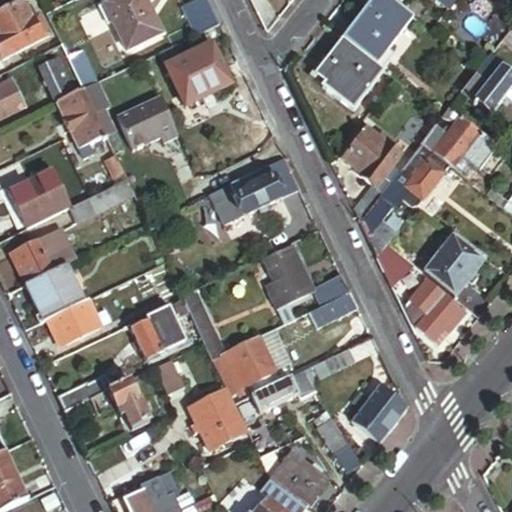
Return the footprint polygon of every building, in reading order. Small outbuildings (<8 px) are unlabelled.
[(143,0),(118,0),(103,8),(127,55),(162,37),(143,0)] [(220,28),(206,0),(204,0),(183,11),(196,39),(220,28)] [(376,68),(413,22),(384,0),(375,0),(343,42),(376,68)] [(24,5),(0,16),(0,53),(4,62),(42,43),(24,5)] [(511,53),(511,33),(511,35),(502,46),(511,53)] [(354,114),(384,74),(376,68),(343,42),(316,77),(326,85),(322,90),(354,114)] [(511,53),(502,46),(495,55),(507,64),(511,57),(511,53)] [(212,48),(165,71),(185,110),(231,88),(212,48)] [(176,59),(172,51),(160,57),(164,64),(176,59)] [(56,63),(37,73),(53,104),(71,96),(56,63)] [(475,80),(479,75),(465,63),(430,107),(440,115),(451,102),(455,105),(461,97),(475,80)] [(487,89),(473,106),(491,120),(511,93),(511,78),(501,71),(487,89)] [(475,80),(461,97),(473,106),(487,89),(475,80)] [(12,85),(0,90),(0,123),(24,112),(12,85)] [(83,95),(56,108),(84,164),(93,160),(88,150),(105,142),(83,95)] [(159,101),(116,121),(131,155),(160,142),(162,147),(178,140),(159,101)] [(481,137),(449,112),(443,121),(455,130),(448,138),(436,129),(421,147),(449,169),(453,172),(462,160),(481,137)] [(392,151),(378,141),(366,131),(343,162),(363,177),(361,180),(372,189),(377,192),(378,191),(402,159),(392,151)] [(382,136),(378,141),(392,151),(396,146),(382,136)] [(481,175),(499,152),(481,137),(462,160),(481,175)] [(449,169),(421,147),(389,188),(403,198),(417,210),(449,169)] [(114,191),(126,185),(114,160),(102,166),(114,191)] [(453,172),(471,187),(481,175),(462,160),(453,172)] [(285,162),(219,195),(225,207),(218,211),(226,228),(244,219),(245,220),(300,193),(285,162)] [(9,195),(27,233),(69,213),(72,211),(54,173),(9,195)] [(72,211),(69,213),(76,228),(134,200),(126,185),(114,191),(72,211)] [(383,196),(360,226),(368,243),(403,198),(389,188),(383,196)] [(360,226),(383,196),(378,191),(377,192),(372,189),(353,212),(360,226)] [(417,210),(403,198),(368,243),(377,261),(388,247),(417,210)] [(168,221),(148,231),(153,240),(173,232),(168,221)] [(454,303),(486,264),(453,238),(423,277),(454,303)] [(27,289),(58,274),(43,244),(11,259),(27,289)] [(377,261),(391,291),(415,270),(388,247),(377,261)] [(294,251),(284,256),(305,300),(316,294),(294,251)] [(284,256),(265,265),(275,285),(287,309),(289,308),(305,300),(284,256)] [(66,269),(58,274),(27,289),(44,326),(48,324),(84,306),(66,269)] [(325,307),(349,295),(343,283),(319,295),(325,307)] [(275,285),(266,289),(277,313),(287,309),(275,285)] [(437,349),(463,318),(427,286),(405,312),(415,331),(437,349)] [(349,296),(309,316),(315,333),(357,312),(349,296)] [(100,330),(88,304),(84,306),(48,324),(60,350),(100,330)] [(187,344),(170,308),(147,319),(149,324),(150,325),(154,322),(163,339),(158,342),(164,355),(187,344)] [(287,309),(277,313),(285,328),(296,323),(289,308),(287,309)] [(150,325),(158,342),(163,339),(154,322),(150,325)] [(147,364),(164,355),(158,342),(150,325),(149,324),(131,333),(137,344),(141,353),(147,364)] [(276,332),(261,340),(278,373),(291,366),(276,332)] [(258,386),(251,389),(256,398),(283,384),(278,373),(261,340),(241,349),(258,386)] [(137,355),(141,353),(137,344),(132,346),(137,355)] [(258,386),(241,349),(215,362),(224,382),(226,381),(234,397),(251,389),(258,386)] [(311,386),(354,366),(348,353),(303,374),(311,386)] [(183,389),(171,364),(155,371),(167,396),(183,389)] [(311,386),(303,374),(291,381),(299,399),(302,404),(317,396),(311,386)] [(256,398),(251,400),(259,417),(260,418),(299,399),(291,381),(283,384),(256,398)] [(87,387),(58,401),(65,415),(83,406),(108,395),(101,382),(88,389),(87,387)] [(130,384),(108,395),(117,414),(121,412),(124,418),(131,433),(150,424),(143,411),(141,405),(130,384)] [(380,448),(407,414),(379,393),(370,404),(360,397),(352,407),(362,415),(352,427),(380,448)] [(225,394),(189,411),(210,452),(245,436),(225,394)] [(259,417),(251,400),(234,408),(242,426),(259,417)] [(89,419),(83,406),(65,415),(71,428),(89,419)] [(333,457),(349,447),(333,421),(317,430),(333,457)] [(360,466),(349,447),(333,457),(345,475),(360,466)] [(0,511),(6,511),(29,502),(6,455),(0,457),(0,511)] [(274,455),(260,461),(270,484),(282,470),(274,455)] [(270,484),(306,511),(327,485),(291,457),(282,470),(270,484)] [(168,477),(154,483),(164,503),(166,501),(167,503),(174,499),(178,497),(168,477)] [(164,503),(154,483),(146,487),(148,492),(145,494),(152,508),(164,503)] [(153,511),(152,508),(145,494),(143,494),(124,504),(128,511),(153,511)] [(286,511),(269,498),(257,511),(286,511)] [(179,511),(174,499),(167,503),(171,511),(179,511)] [(166,501),(164,503),(152,508),(153,511),(171,511),(167,503),(166,501)]
